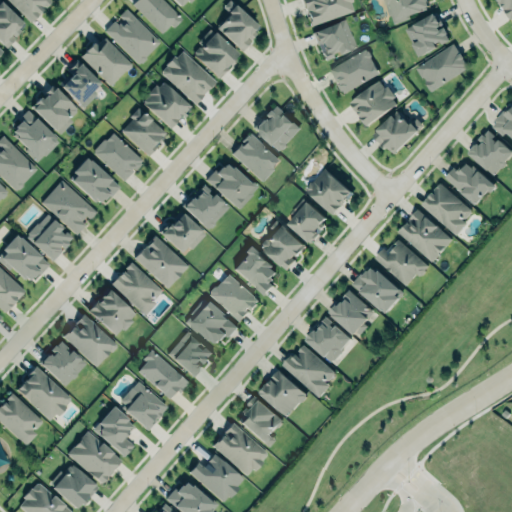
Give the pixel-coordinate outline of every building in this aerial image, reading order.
[(25,27),(0,0),(0,43),(3,47),(25,27)] [(51,0),(8,0),(30,21),(51,0)] [(180,16),(162,0),(134,0),(131,4),(163,34),(180,16)] [(216,27),(239,49),(259,28),(229,0),(227,0),(221,7),(228,13),(216,27)] [(353,12),(350,0),(301,0),(308,25),(353,12)] [(383,0),(427,0),(428,5),(426,6),(426,7),(426,8),(409,14),(410,17),(394,23),(391,14),(389,15),(383,0)] [(498,0),(511,0),(511,18),(511,19),(498,0)] [(104,29),(114,20),(115,21),(120,16),(118,14),(126,7),(160,41),(146,55),(146,58),(142,62),(139,61),(138,63),(104,29)] [(404,28),(436,11),(443,23),(437,26),(439,28),(444,26),(447,32),(446,33),(449,39),(441,43),(440,40),(435,42),(437,46),(419,56),(404,28)] [(357,46),(349,50),(348,49),(339,53),(336,48),(336,50),(332,52),(333,55),(325,58),(319,42),(317,43),(312,31),(345,17),(357,46)] [(218,76),(235,59),(232,57),(236,52),(214,31),(200,46),(198,46),(194,50),(194,52),(193,53),(218,76)] [(110,84),(79,55),(92,41),(96,45),(104,36),(131,62),(131,65),(127,69),(124,70),(110,84)] [(416,67),(453,42),(460,52),(461,51),(465,57),(463,58),(469,65),(431,90),(427,84),(429,83),(423,75),(422,76),(416,67)] [(380,72),(371,57),(371,54),(369,50),(367,49),(366,48),(330,68),(337,80),(339,79),(341,81),(338,83),(341,90),(343,89),(345,92),(380,72)] [(195,103),(162,72),(162,69),(167,64),(165,63),(174,54),(176,56),(182,49),(216,80),(195,103)] [(76,55),(98,80),(91,87),(95,91),(82,104),(57,80),(68,69),(65,66),(76,55)] [(379,79),(349,103),(367,126),(397,102),(379,79)] [(170,126),(142,100),(148,95),(146,92),(155,83),(158,85),(163,80),(189,105),(184,110),(187,112),(183,116),(181,114),(170,126)] [(78,111),(51,85),(30,107),(57,133),(78,111)] [(278,151),(281,147),(283,148),(286,145),(286,143),(301,127),(294,121),(293,121),(285,114),(283,116),(279,113),(281,110),(275,104),(270,109),(269,108),(264,113),(268,117),(266,119),(264,117),(262,119),(261,118),(255,124),(256,125),(254,128),(278,151)] [(147,153),(121,129),(132,117),(130,115),(138,106),(166,131),(161,136),(162,137),(147,153)] [(492,125),(502,134),(506,130),(511,135),(511,107),(510,110),(508,109),(505,113),(503,110),(495,120),(496,121),(492,125)] [(27,147),(25,149),(36,160),(42,154),(44,156),(60,141),(27,108),(20,116),(21,119),(14,125),(15,127),(12,130),(18,135),(16,136),(27,147)] [(374,134),(399,110),(411,123),(418,117),(425,125),(394,154),(374,134)] [(506,160),(511,153),(511,149),(488,129),(484,134),(483,133),(478,138),(482,142),(480,144),(478,142),(476,144),(475,143),(470,150),(471,150),(469,153),(494,174),(500,167),(502,167),(506,163),(506,160)] [(123,181),(142,160),(111,131),(92,151),(123,181)] [(231,152),(244,138),(250,132),(280,159),(274,166),(274,169),(264,180),(262,180),(231,152)] [(0,175),(0,135),(2,134),(36,168),(22,182),(22,185),(19,188),(16,188),(15,190),(0,175)] [(119,185),(110,195),(108,194),(103,199),(102,198),(98,202),(96,200),(95,201),(69,177),(74,172),(72,171),(85,157),(89,160),(90,159),(119,185)] [(205,180),(237,209),(256,188),(224,159),(205,180)] [(445,177),(476,203),(488,188),(492,190),(495,186),(467,161),(462,167),(459,165),(457,167),(455,165),(445,177)] [(352,193),(324,167),(304,189),(332,215),(352,193)] [(75,234),(84,224),(82,223),(94,211),(60,179),(40,201),(75,234)] [(421,204),(440,182),(471,209),(471,211),(464,220),(467,223),(456,234),(421,204)] [(207,228),(209,227),(212,227),(215,223),(215,220),(227,206),(214,194),(211,196),(207,192),(209,189),(203,183),(199,187),(200,189),(196,195),(197,196),(194,199),(192,196),(191,198),(190,197),(184,203),(185,204),(183,206),(207,228)] [(308,242),(328,221),(307,201),(287,223),(308,242)] [(418,208),(452,238),(432,261),(398,231),(407,221),(412,226),(415,222),(410,217),(418,208)] [(179,253),(186,246),(189,249),(204,234),(180,211),(159,233),(179,253)] [(50,260),(72,238),(45,213),(24,236),(50,260)] [(267,238),(280,223),(306,245),(297,255),(295,253),(292,257),(295,259),(287,269),(260,245),(261,245),(260,242),(265,238),(267,238)] [(50,263),(40,274),(37,272),(33,277),(31,275),(28,279),(25,277),(24,278),(10,266),(8,268),(0,260),(0,253),(3,250),(2,248),(15,234),(18,237),(19,236),(50,263)] [(168,287),(187,263),(151,235),(133,259),(168,287)] [(375,257),(384,248),(387,250),(398,238),(428,265),(425,268),(425,271),(422,274),(418,275),(416,273),(406,285),(375,257)] [(233,267),(246,253),(244,250),(249,244),(272,265),(270,267),(276,272),(271,276),(273,278),(270,281),(273,284),(264,295),(233,267)] [(111,282),(123,270),(124,271),(126,269),(124,267),(130,261),(160,289),(161,291),(155,297),(152,297),(151,298),(155,302),(144,313),(111,282)] [(383,314),(402,294),(371,264),(352,284),(383,314)] [(0,307),(4,311),(24,289),(0,267),(0,307)] [(240,321),(209,294),(210,293),(210,290),(214,285),(217,285),(228,272),(259,300),(256,302),(257,303),(250,311),(249,310),(240,321)] [(94,299),(95,299),(99,295),(98,293),(108,284),(126,302),(133,312),(128,316),(131,319),(122,329),(119,327),(114,333),(86,308),(94,299)] [(345,294),(349,289),(374,310),(364,322),(368,325),(361,333),(357,330),(354,333),(333,315),(334,313),(331,310),(337,304),(338,305),(342,301),(344,302),(347,298),(345,294)] [(183,320),(216,348),(235,326),(203,298),(183,320)] [(62,335),(82,313),(115,343),(116,346),(112,352),(108,351),(96,365),(62,335)] [(305,340),(331,362),(351,339),(325,317),(305,340)] [(212,353),(187,330),(166,353),(191,376),(212,353)] [(40,363),(42,361),(41,360),(47,354),(47,355),(49,353),(51,355),(54,353),(50,349),(54,344),(55,345),(60,339),(85,362),(76,372),(77,374),(73,378),(71,378),(64,385),(40,363)] [(282,364),(290,355),(292,358),(297,353),(298,354),(300,352),(298,350),(304,343),(335,371),(335,374),(329,380),(327,380),(326,381),(330,385),(319,397),(282,364)] [(142,358),(151,348),(188,381),(179,392),(176,389),(168,397),(137,370),(140,368),(139,367),(145,361),(142,358)] [(14,388),(49,421),(70,399),(35,366),(14,388)] [(258,391),(286,416),(306,395),(278,369),(258,391)] [(137,380),(166,406),(161,412),(161,413),(157,418),(156,417),(155,418),(156,419),(147,429),(143,426),(142,426),(123,409),(121,406),(124,403),(120,399),(131,386),(132,387),(137,380)] [(43,422),(11,392),(0,403),(0,422),(23,444),(43,422)] [(274,436),(269,432),(275,425),(278,425),(282,421),(281,418),(282,417),(259,396),(258,397),(254,393),(246,403),(246,404),(242,408),(245,411),(239,418),(262,440),(263,439),(268,444),(274,436)] [(91,428),(122,457),(133,445),(123,437),(133,426),(112,406),(91,428)] [(231,421),(263,449),(264,453),(259,458),(260,459),(252,469),(249,466),(244,473),(210,444),(231,421)] [(66,452),(99,483),(120,461),(87,430),(66,452)] [(223,501),(188,472),(197,462),(202,466),(214,453),(243,478),(237,485),(239,487),(230,497),(228,495),(223,501)] [(49,482),(60,470),(63,473),(65,471),(65,469),(69,465),(71,465),(72,464),(98,487),(82,504),(79,502),(74,508),(51,487),(53,486),(49,482)] [(210,511),(216,507),(184,478),(165,498),(179,511),(210,511)] [(35,483),(39,482),(71,511),(25,511),(18,505),(24,498),(22,496),(30,487),(31,488),(35,483)] [(173,511),(163,502),(154,511),(173,511)]
